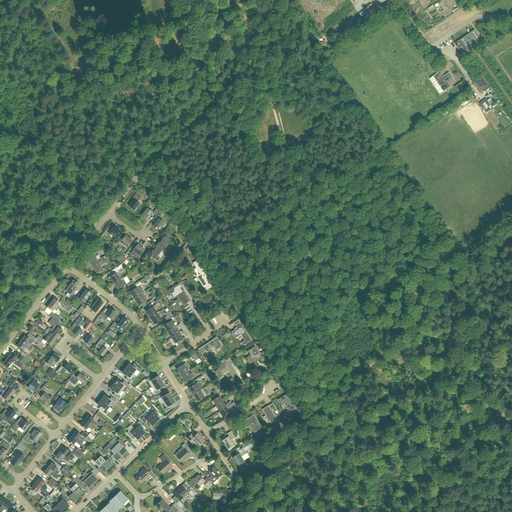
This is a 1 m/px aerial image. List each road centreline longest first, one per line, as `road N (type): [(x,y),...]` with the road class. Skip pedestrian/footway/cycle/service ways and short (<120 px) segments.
road 1 (track): [(305,511),(322,444),(307,253),(244,15)]
road 2 (track): [(215,511),(503,241)]
road 3 (track): [(33,7),(64,48),(86,116),(69,263)]
road 4 (unclassified): [(108,213),(275,0)]
road 5 (track): [(511,448),(408,511)]
